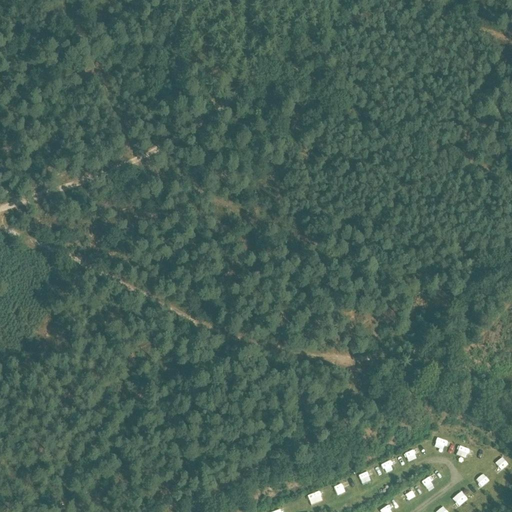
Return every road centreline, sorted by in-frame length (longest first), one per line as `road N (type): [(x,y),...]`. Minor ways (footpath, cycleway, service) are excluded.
road 1 (track): [(0,219),(205,325),(272,350),(398,359),(511,385)]
road 2 (track): [(0,208),(179,140),(243,84),(315,0)]
